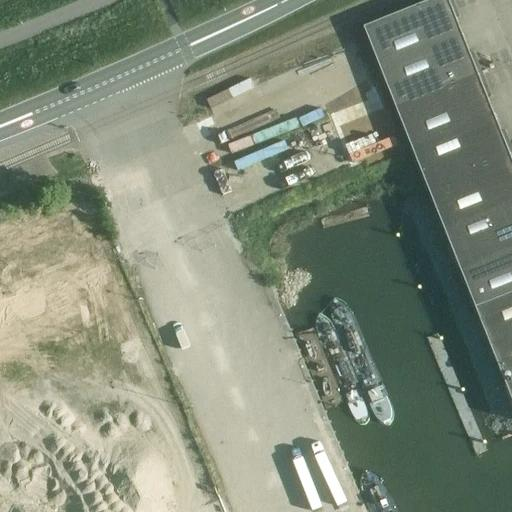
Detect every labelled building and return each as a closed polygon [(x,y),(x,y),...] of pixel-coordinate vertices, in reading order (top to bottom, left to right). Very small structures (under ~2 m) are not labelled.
[(382,70),(464,37),(458,20),(461,19),(453,0),(427,0),(422,2),(423,5),(365,28),(382,70)] [(398,109),(433,95),(484,75),(474,52),(471,53),(464,37),(382,70),(398,109)] [(414,149),(427,144),(496,116),(490,100),(493,98),(484,75),(433,95),(398,109),(414,149)] [(496,116),(427,144),(414,149),(430,189),(511,155),(511,146),(506,132),(503,133),(496,116)] [(511,155),(430,189),(446,229),(511,202),(511,155)] [(511,202),(446,229),(461,268),(511,248),(511,202)] [(511,248),(461,268),(477,308),(511,294),(511,248)] [(511,294),(477,308),(493,348),(511,340),(511,294)] [(509,388),(511,386),(511,340),(493,348),(509,388)]
